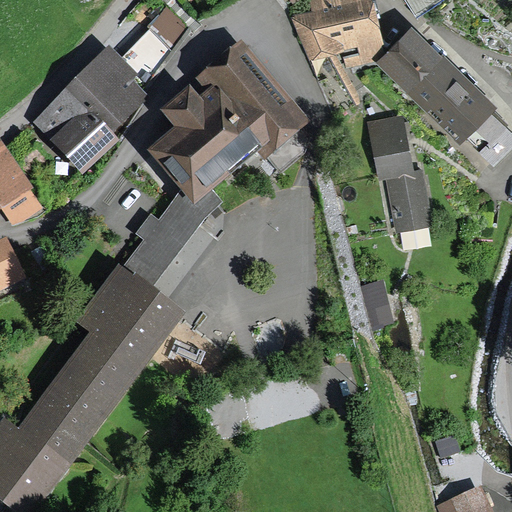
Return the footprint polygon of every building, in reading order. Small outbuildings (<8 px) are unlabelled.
[(309,59),(329,55),(355,106),(362,102),(336,53),(342,51),(346,69),(374,62),(386,49),(374,0),(308,0),(311,9),(291,14),(309,59)] [(406,0),(414,13),(437,0),(406,0)] [(189,29),(167,7),(147,27),(172,52),(189,29)] [(495,167),(511,148),(511,133),(490,112),(496,106),(410,24),(386,49),(374,62),(460,144),(465,139),(495,167)] [(109,46),(67,89),(113,136),(140,108),(138,106),(143,100),(147,96),(145,95),(132,83),(137,77),(127,66),(143,49),(129,36),(115,52),(109,46)] [(174,130),(146,153),(181,195),(193,209),(197,206),(213,193),(247,164),(257,156),(263,163),(267,160),(279,175),(298,159),(301,142),(295,136),(309,124),(241,43),(196,81),(206,93),(199,98),(190,88),(160,113),(174,130)] [(82,177),(119,142),(113,136),(67,89),(32,124),(82,177)] [(403,114),(366,121),(379,180),(385,179),(396,232),(435,224),(424,167),(414,169),(403,114)] [(30,192),(33,190),(0,142),(0,213),(2,212),(12,227),(23,223),(42,210),(30,192)] [(135,236),(143,242),(122,270),(150,291),(199,226),(204,219),(220,206),(222,204),(213,193),(197,206),(193,209),(181,195),(173,201),(172,202),(158,221),(151,215),(150,215),(134,235),(135,236)] [(5,238),(0,240),(0,292),(27,279),(5,238)] [(185,317),(150,291),(122,270),(117,267),(73,325),(89,336),(18,429),(3,418),(0,421),(0,502),(1,503),(12,511),(37,511),(183,321),(185,317)] [(383,282),(360,287),(371,330),(393,325),(383,282)] [(438,511),(492,511),(481,487),(437,507),(438,511)]
